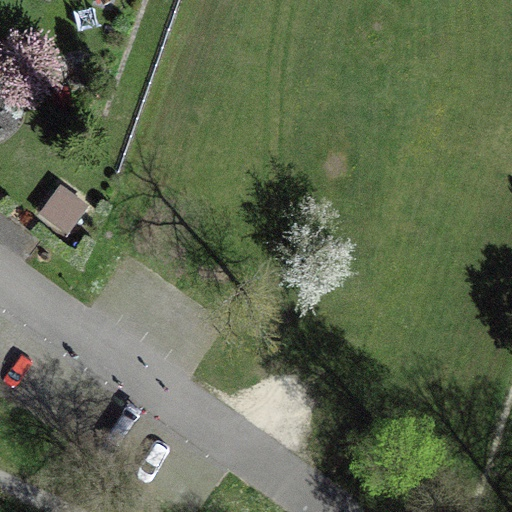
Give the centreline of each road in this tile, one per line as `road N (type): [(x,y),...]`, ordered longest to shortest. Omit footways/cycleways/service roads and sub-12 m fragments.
road 1 (track): [(275,464),(275,110),(288,0)]
road 2 (residential): [(0,276),(343,511)]
